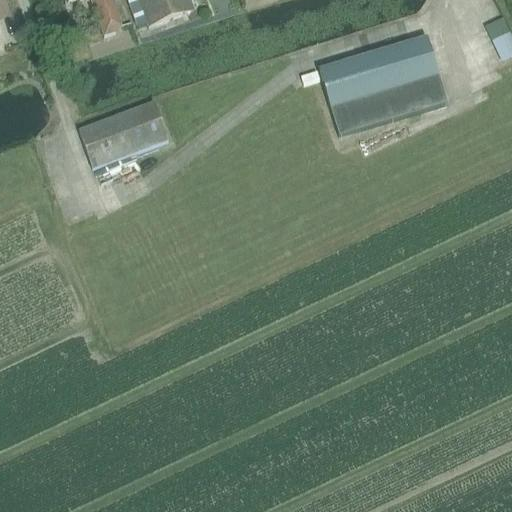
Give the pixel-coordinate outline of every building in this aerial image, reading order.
[(111,0),(99,0),(90,3),(103,40),(114,36),(121,28),(117,17),(116,15),(111,0)] [(176,3),(184,0),(136,0),(147,31),(181,18),(176,3)] [(490,46),(502,69),(511,63),(511,41),(509,36),(490,46)] [(444,107),(447,106),(427,41),(319,74),(338,139),(444,107)] [(153,107),(78,134),(92,173),(167,145),(153,107)]
